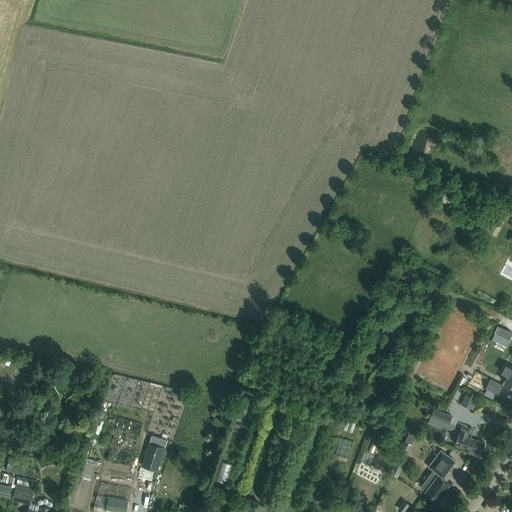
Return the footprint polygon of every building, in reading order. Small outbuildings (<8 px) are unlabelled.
[(511,367),(507,365),(503,372),(509,375),(505,382),(511,385),(511,367)] [(474,372),(473,374),(478,376),(482,368),(477,366),(474,372)] [(503,386),(491,380),(489,379),(485,388),(498,394),(503,386)] [(452,416),(433,408),(427,406),(424,412),(431,415),(430,416),(449,423),(452,416)] [(352,433),(356,422),(344,418),(341,429),(352,433)] [(469,430),(461,428),(459,434),(458,434),(455,444),(469,448),(468,453),(480,456),(485,442),(467,436),(469,430)] [(142,465),(157,471),(165,447),(150,442),(142,465)] [(430,476),(421,487),(429,493),(437,499),(449,484),(442,478),(443,477),(455,461),(441,450),(429,466),(434,470),(433,472),(430,476)] [(220,461),(215,480),(227,484),(233,465),(220,461)] [(115,463),(110,485),(124,488),(129,466),(115,463)] [(32,492),(15,488),(0,484),(0,496),(29,503),(28,509),(28,510),(27,511),(49,511),(50,508),(41,506),(41,505),(30,503),(32,492)] [(321,499),(324,490),(319,488),(315,497),(321,499)] [(125,511),(128,501),(108,497),(104,511),(125,511)] [(419,511),(417,511),(414,508),(413,508),(409,505),(409,504),(403,501),(398,508),(403,511),(404,511),(405,511),(419,511)] [(188,511),(190,505),(180,503),(177,511),(188,511)] [(266,511),(268,507),(257,503),(253,511),(266,511)]
